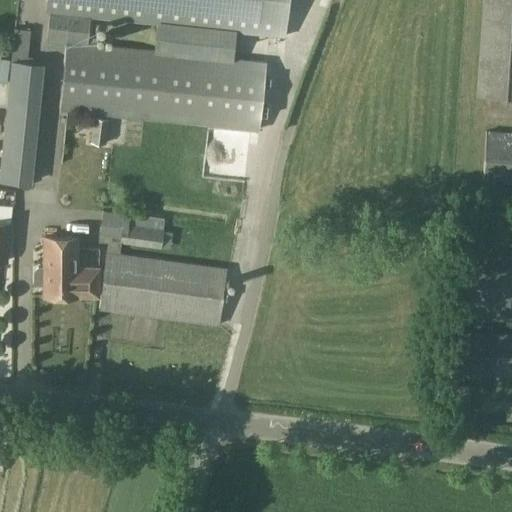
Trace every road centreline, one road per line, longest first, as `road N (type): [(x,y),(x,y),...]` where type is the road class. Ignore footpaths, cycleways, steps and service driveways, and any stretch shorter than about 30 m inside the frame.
road 1 (unclassified): [(291,123),(218,426)]
road 2 (tertiary): [(511,459),(218,426)]
road 3 (tertiary): [(218,426),(0,400)]
